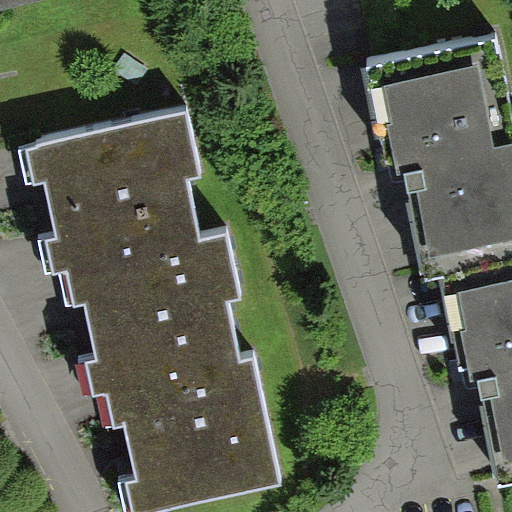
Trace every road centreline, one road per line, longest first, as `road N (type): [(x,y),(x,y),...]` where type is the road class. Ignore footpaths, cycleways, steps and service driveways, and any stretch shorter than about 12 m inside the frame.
road 1 (residential): [(269,0),(402,377),(406,451),(358,511)]
road 2 (residential): [(86,511),(0,345)]
